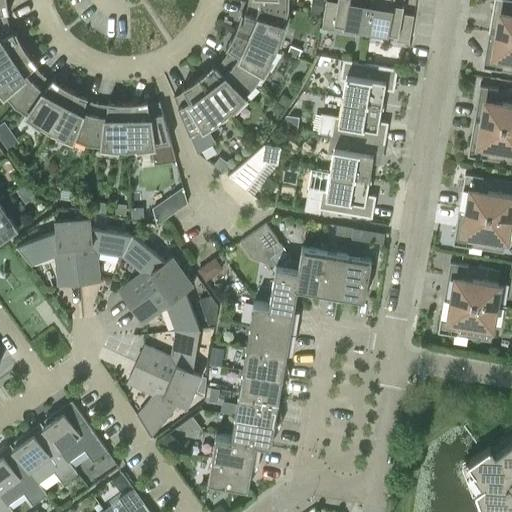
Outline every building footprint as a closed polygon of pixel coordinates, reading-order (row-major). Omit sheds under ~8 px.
[(6,11),(9,10),(7,0),(6,0),(0,0),(0,24),(8,21),(6,11)] [(366,28),(370,0),(337,0),(337,1),(330,0),(325,0),(321,27),(334,29),(335,23),(366,28)] [(370,0),(366,28),(397,33),(396,39),(409,41),(413,14),(402,12),(403,0),(370,0)] [(511,0),(493,0),(488,30),(511,34),(511,0)] [(235,29),(276,48),(288,8),(248,1),(248,2),(245,11),(241,11),(237,24),(235,29)] [(0,63),(25,47),(22,42),(20,37),(17,32),(16,30),(13,31),(8,21),(0,24),(0,63)] [(229,40),(225,46),(228,48),(223,57),(255,83),(276,48),(235,29),(229,40)] [(511,34),(488,30),(482,66),(511,71),(511,34)] [(42,73),(35,65),(38,62),(32,56),(25,47),(0,63),(0,86),(15,103),(42,73)] [(215,65),(213,63),(202,73),(198,76),(226,112),(255,83),(223,57),(215,65)] [(342,97),(381,104),(385,81),(394,82),(396,68),(343,59),(340,77),(345,78),(342,97)] [(43,73),(42,73),(15,103),(48,127),(69,87),(61,82),(53,76),(51,79),(43,73)] [(216,140),(206,123),(226,112),(198,76),(195,78),(191,81),(184,85),(181,86),(183,89),(173,95),(189,133),(197,151),(216,140)] [(473,119),(511,125),(511,88),(479,83),(473,119)] [(86,98),(88,94),(78,91),(69,87),(48,127),(87,141),(97,101),(86,98)] [(319,131),(331,133),(384,142),(386,128),(377,127),(381,104),(342,97),(339,116),(322,113),(319,131)] [(175,159),(159,100),(147,102),(147,98),(143,99),(139,100),(135,100),(127,101),(128,146),(151,142),(154,162),(175,159)] [(128,146),(127,101),(126,101),(108,99),(107,103),(97,101),(87,141),(128,146)] [(511,125),(473,119),(467,154),(511,161),(511,125)] [(329,170),(369,177),(373,154),(381,155),(384,142),(331,133),(328,151),(333,151),(329,170)] [(257,149),(252,153),(249,156),(269,160),(278,161),(281,145),(264,142),(257,149)] [(269,160),(249,156),(239,164),(227,174),(246,190),(269,160)] [(369,177),(329,170),(326,189),(309,186),(306,208),(319,210),(319,207),(371,216),(374,201),(365,200),(369,177)] [(458,207),(509,215),(511,198),(511,179),(464,171),(458,207)] [(0,240),(18,228),(0,202),(0,240)] [(509,215),(458,207),(452,242),(503,251),(509,215)] [(122,255),(132,232),(131,233),(90,226),(89,216),(72,218),(79,282),(99,280),(97,251),(98,251),(122,255)] [(55,255),(58,284),(79,282),(72,218),(56,220),(56,229),(17,244),(17,243),(16,244),(30,264),(54,255),(55,255)] [(266,222),(253,231),(261,243),(270,255),(283,246),(266,222)] [(267,262),(275,264),(276,264),(270,255),(261,243),(253,231),(240,240),(251,256),(267,262)] [(130,305),(182,268),(173,254),(165,260),(133,233),(133,232),(132,232),(122,255),(141,271),(141,272),(118,288),(130,305)] [(318,289),(325,249),(301,245),(298,267),(299,268),(296,286),(297,286),(318,289)] [(338,299),(340,299),(348,253),(325,249),(318,289),(327,291),(329,293),(338,299)] [(348,253),(340,299),(342,299),(352,297),(354,296),(364,297),(371,257),(348,253)] [(443,295),(494,304),(500,268),(449,259),(443,295)] [(294,307),(297,286),(296,286),(299,268),(298,267),(276,264),(275,264),(269,303),(294,307)] [(199,327),(184,288),(192,282),(182,268),(130,305),(142,323),(166,306),(167,306),(175,330),(200,327),(199,327)] [(494,304),(443,295),(437,330),(488,339),(494,304)] [(250,323),(296,331),(296,329),(294,319),(292,317),(294,307),(269,303),(254,300),(250,323)] [(296,331),(250,323),(246,346),(286,353),(287,344),(290,342),(295,333),(296,331)] [(192,369),(199,328),(200,328),(200,327),(175,330),(171,354),(170,355),(144,343),(135,362),(194,389),(201,373),(192,369)] [(213,346),(210,363),(222,366),(225,348),(213,346)] [(286,353),(246,346),(242,368),(288,376),(288,374),(286,364),(284,362),(286,353)] [(178,400),(187,404),(194,389),(135,362),(127,381),(153,393),(153,394),(137,414),(151,434),(152,433),(152,432),(178,400)] [(288,376),(242,368),(238,391),(278,398),(280,389),(282,387),(287,378),(288,376)] [(219,389),(210,387),(208,400),(217,401),(219,389)] [(278,398),(238,391),(234,413),(280,421),(281,419),(278,409),(277,407),(278,398)] [(47,422),(43,425),(68,460),(69,460),(84,448),(93,460),(107,450),(74,403),(58,414),(55,410),(44,418),(47,422)] [(234,413),(231,434),(231,436),(255,440),(255,441),(270,444),(272,434),(274,432),(280,423),(280,421),(234,413)] [(68,460),(43,425),(28,436),(25,432),(14,440),(17,444),(13,446),(38,481),(54,470),(62,482),(77,471),(69,460),(68,460)] [(231,434),(215,432),(211,456),(257,463),(258,461),(255,451),(254,449),(255,441),(255,440),(231,436),(231,434)] [(511,511),(511,442),(495,455),(489,446),(463,464),(469,479),(476,489),(475,489),(481,504),(490,511),(511,511)] [(38,481),(13,446),(0,455),(0,492),(8,503),(24,492),(32,503),(47,493),(38,481)] [(257,463),(211,456),(207,479),(248,486),(249,476),(251,474),(257,466),(257,463)] [(151,511),(134,487),(119,497),(127,509),(122,511),(151,511)] [(8,503),(0,492),(0,511),(14,511),(8,503)]
